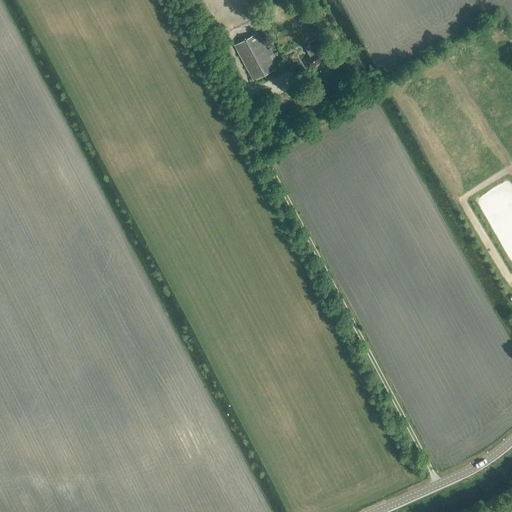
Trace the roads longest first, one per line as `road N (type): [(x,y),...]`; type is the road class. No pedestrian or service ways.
road 1 (track): [(438,485),(242,127)]
road 2 (tertiary): [(379,511),(511,446)]
